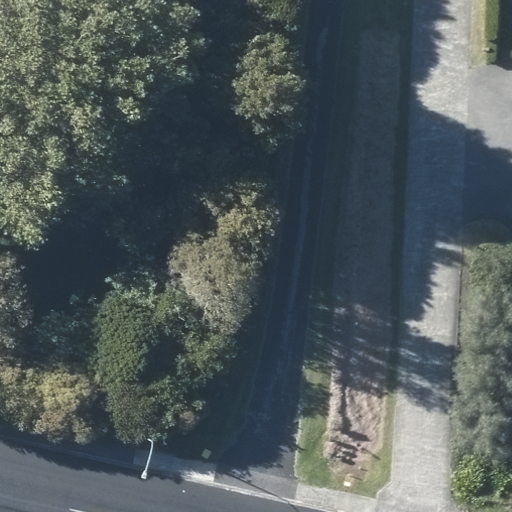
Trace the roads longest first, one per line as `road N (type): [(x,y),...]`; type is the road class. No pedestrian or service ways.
road 1 (unknown): [(322,0),(290,511)]
road 2 (residential): [(121,511),(0,484)]
